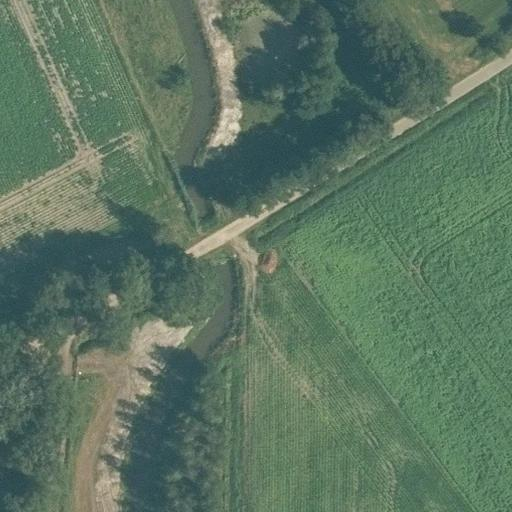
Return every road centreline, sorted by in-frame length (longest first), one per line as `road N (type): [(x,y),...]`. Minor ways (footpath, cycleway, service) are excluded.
road 1 (unclassified): [(0,360),(146,282),(511,51)]
road 2 (track): [(49,511),(63,378),(54,331)]
